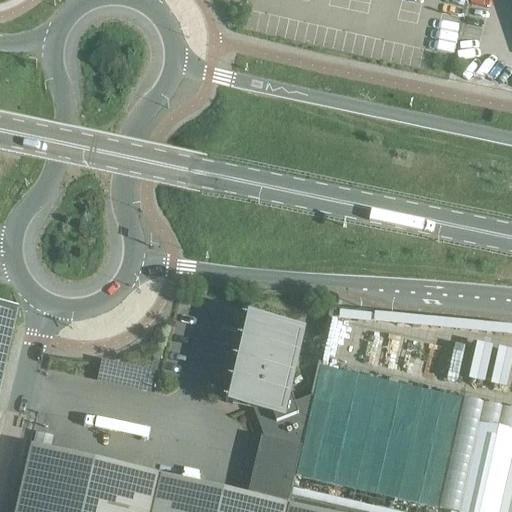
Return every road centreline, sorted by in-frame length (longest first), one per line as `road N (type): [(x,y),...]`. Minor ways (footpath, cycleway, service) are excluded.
road 1 (primary): [(511,238),(0,133)]
road 2 (primary): [(131,273),(511,304)]
road 3 (primary): [(511,142),(176,70)]
road 4 (unclassified): [(131,273),(134,240),(121,194),(132,139),(176,70)]
road 5 (unclassified): [(53,54),(66,112),(54,171),(12,243)]
road 6 (unclassified): [(45,304),(0,493)]
